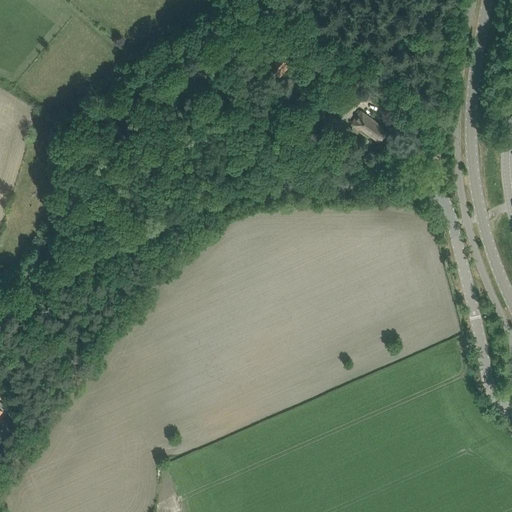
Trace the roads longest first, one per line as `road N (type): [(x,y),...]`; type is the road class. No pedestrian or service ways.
road 1 (unclassified): [(511,412),(488,387),(446,204),(423,186),(231,190),(0,308)]
road 2 (tertiary): [(511,300),(473,173),(473,84),(488,0)]
